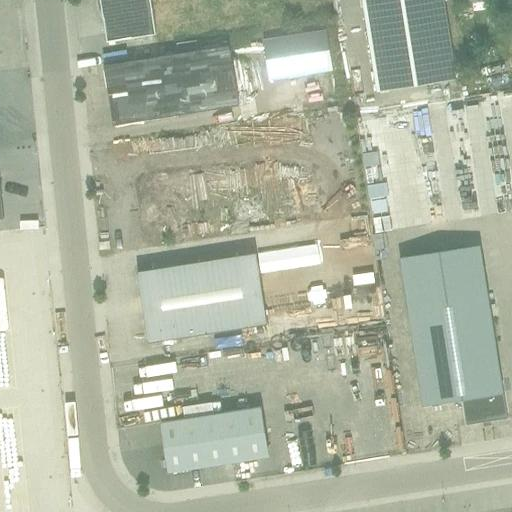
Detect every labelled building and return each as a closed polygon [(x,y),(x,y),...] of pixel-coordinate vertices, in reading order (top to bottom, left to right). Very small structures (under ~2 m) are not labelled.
[(101,0),(108,42),(157,34),(151,0),(101,0)] [(362,0),(377,92),(456,80),(443,0),(362,0)] [(267,84),(334,74),(329,38),(262,48),(267,84)] [(103,65),(112,125),(238,106),(228,45),(103,65)] [(137,272),(148,344),(268,325),(256,253),(137,272)] [(508,421),(489,296),(409,309),(424,408),(463,402),(467,427),(508,421)] [(129,427),(161,420),(158,406),(125,413),(129,427)] [(261,407),(161,423),(169,472),(269,456),(261,407)]
